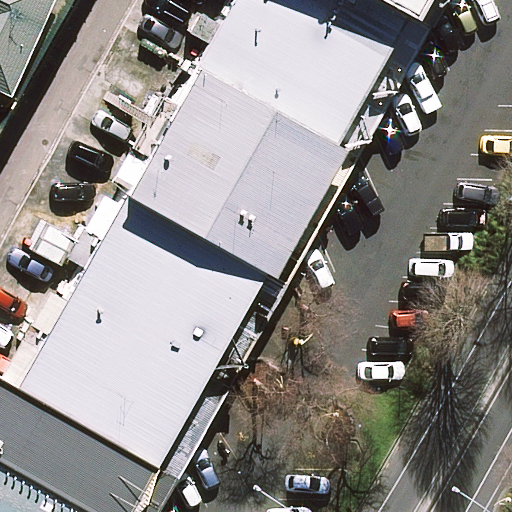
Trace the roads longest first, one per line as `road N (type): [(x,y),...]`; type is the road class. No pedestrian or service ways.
road 1 (secondary): [(396,511),(511,311)]
road 2 (secondary): [(511,398),(448,511)]
